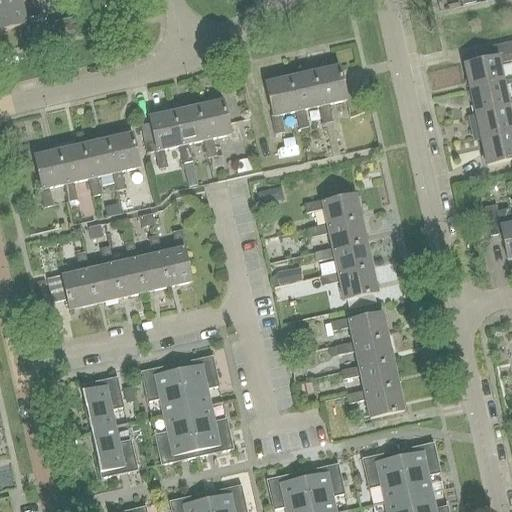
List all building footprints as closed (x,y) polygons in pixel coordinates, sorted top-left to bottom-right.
[(24,19),(20,4),(20,1),(0,5),(0,32),(25,26),(26,28),(43,24),(41,15),(24,19)] [(73,20),(50,25),(53,41),(77,36),(73,20)] [(463,66),(469,92),(503,85),(503,83),(499,65),(511,62),(511,61),(511,56),(511,55),(511,43),(487,49),(490,61),(463,66)] [(339,67),(314,73),(322,108),(319,108),(323,125),(332,123),(328,106),(346,102),(339,67)] [(322,108),(314,73),(289,78),(297,113),(295,114),(299,131),(307,129),(304,112),(319,108),(322,108)] [(297,113),(289,78),(265,84),(272,116),(270,117),(274,136),(283,134),(279,117),(295,114),(297,113)] [(503,85),(469,92),(474,117),(508,110),(508,108),(511,106),(511,91),(511,81),(503,83),(503,85)] [(222,102),(197,108),(205,142),(203,142),(203,143),(207,160),(217,158),(213,141),(230,137),(222,102)] [(511,125),(510,115),(511,114),(511,106),(508,108),(508,110),(474,117),(467,118),(472,143),(480,142),(480,143),(511,135),(511,125)] [(197,108),(173,113),(181,147),(179,148),(179,149),(183,165),(192,163),(188,147),(203,143),(203,142),(205,142),(197,108)] [(164,152),(179,149),(179,148),(181,147),(173,113),(149,119),(157,151),(154,152),(159,171),(168,168),(164,152)] [(132,135),(108,140),(116,175),(113,175),(117,193),(126,190),(122,173),(140,169),(132,135)] [(485,167),(510,162),(511,170),(511,169),(511,135),(480,143),(485,167)] [(116,175),(108,140),(83,146),(91,181),(89,181),(93,198),(102,196),(98,179),(113,175),(116,175)] [(91,181),(83,146),(58,152),(66,186),(65,187),(68,204),(77,201),(74,184),(89,181),(91,181)] [(66,186),(58,152),(34,157),(41,190),(40,191),(44,209),(54,207),(50,190),(65,187),(66,186)] [(323,210),(326,225),(327,228),(362,221),(356,196),(323,203),(322,202),(304,206),(306,214),(323,210)] [(508,211),(496,213),(495,208),(482,211),(489,239),(500,236),(505,262),(511,260),(511,218),(509,220),(508,211)] [(328,234),(331,249),(332,249),(332,253),(367,245),(362,221),(327,228),(326,225),(309,229),(311,238),(328,234)] [(159,256),(167,289),(192,283),(184,251),(186,251),(182,232),(172,234),(176,252),(161,255),(159,256)] [(143,295),(167,289),(159,256),(161,255),(157,238),(148,240),(152,257),(137,261),(135,262),(143,295)] [(118,301),(143,295),(135,262),(137,261),(133,244),(124,246),(128,263),(113,266),(110,267),(118,301)] [(338,277),(372,270),(367,245),(332,253),(332,249),(331,249),(315,253),(316,262),(334,258),(337,274),(338,277)] [(93,307),(118,301),(110,267),(113,266),(109,249),(100,251),(104,269),(88,272),(85,273),(93,307)] [(69,313),(93,307),(85,273),(88,272),(84,255),(75,257),(80,274),(61,279),(69,313)] [(378,294),(372,270),(338,277),(337,274),(320,277),(322,286),(339,283),(343,302),(378,294)] [(65,301),(60,279),(47,282),(52,304),(65,301)] [(353,346),(388,338),(382,313),(349,321),(348,319),(330,323),(332,333),(349,329),(352,344),(353,346)] [(393,363),(388,338),(353,346),(352,344),(336,347),(338,356),(354,353),(358,368),(358,371),(393,363)] [(187,412),(210,407),(223,404),(223,403),(210,406),(207,391),(218,388),(218,392),(220,391),(212,358),(177,366),(187,412)] [(399,388),(393,363),(358,371),(358,368),(341,372),(343,381),(360,377),(363,392),(364,395),(399,388)] [(163,417),(187,412),(177,366),(141,374),(148,408),(149,407),(149,404),(160,401),(163,417)] [(82,388),(91,432),(115,427),(112,412),(123,409),(124,413),(125,413),(118,379),(82,388)] [(404,412),(399,388),(364,395),(363,392),(346,396),(348,405),(365,401),(369,420),(404,412)] [(210,407),(187,412),(197,459),(233,451),(225,417),(224,417),(225,420),(214,423),(210,407)] [(197,459),(187,412),(163,417),(151,420),(151,421),(163,418),(167,434),(156,436),(155,433),(154,433),(161,467),(197,459)] [(115,427),(91,432),(101,480),(137,472),(130,438),(129,438),(130,442),(118,444),(115,429),(128,426),(127,425),(115,427)] [(407,500),(430,495),(443,492),(443,491),(430,493),(427,478),(438,475),(439,479),(440,479),(433,444),(397,452),(407,500)] [(383,504),(407,500),(397,452),(361,460),(368,495),(370,495),(369,491),(380,489),(383,504)] [(309,511),(347,511),(346,511),(334,511),(332,499),(343,496),(344,500),(345,500),(338,465),(302,473),(309,511)] [(285,511),(309,511),(302,473),(266,481),(272,511),(273,511),(285,510),(285,511)] [(208,511),(245,511),(241,487),(205,495),(208,511)] [(208,511),(205,495),(169,503),(170,511),(208,511)] [(430,495),(407,500),(409,511),(446,511),(445,504),(444,504),(445,508),(434,510),(430,495)] [(409,511),(407,500),(383,504),(371,507),(371,508),(384,506),(384,511),(409,511)]
